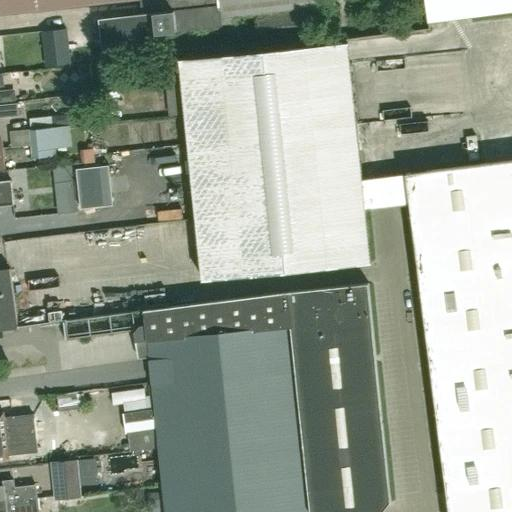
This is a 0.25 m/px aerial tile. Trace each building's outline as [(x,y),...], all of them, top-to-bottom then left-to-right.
[(257,29),(321,23),(320,7),(335,6),(334,0),(0,0),(0,14),(126,0),(218,0),(220,6),(100,20),(103,47),(160,41),(159,32),(238,23),(236,17),(255,15),(257,29)] [(511,0),(425,0),(429,22),(511,10),(511,0)] [(203,278),(370,261),(349,43),(181,60),(203,278)] [(0,103),(0,114),(19,113),(18,102),(0,103)] [(29,130),(30,132),(32,158),(56,156),(56,148),(72,146),(70,126),(29,130)] [(449,511),(511,511),(511,159),(406,173),(449,511)] [(109,165),(76,169),(80,209),(113,206),(109,165)] [(0,206),(14,205),(11,180),(0,181),(0,206)] [(0,329),(19,328),(10,268),(0,269),(0,329)] [(166,511),(381,511),(391,500),(367,281),(288,290),(144,308),(146,327),(141,328),(137,331),(139,354),(151,353),(166,511)] [(35,358),(35,337),(11,337),(11,358),(35,358)] [(0,434),(6,434),(19,433),(19,434),(36,432),(33,414),(18,416),(18,414),(5,415),(4,411),(0,411),(0,434)] [(36,432),(19,434),(19,433),(6,434),(0,434),(0,459),(9,458),(9,454),(22,453),(22,452),(38,450),(36,432)] [(125,456),(115,457),(117,473),(127,472),(125,456)] [(81,497),(79,476),(92,475),(91,459),(78,460),(78,459),(50,462),(54,500),(81,497)] [(0,503),(37,499),(36,485),(14,488),(13,480),(2,481),(0,480),(0,503)] [(37,499),(0,503),(0,511),(37,511),(39,511),(37,499)]
